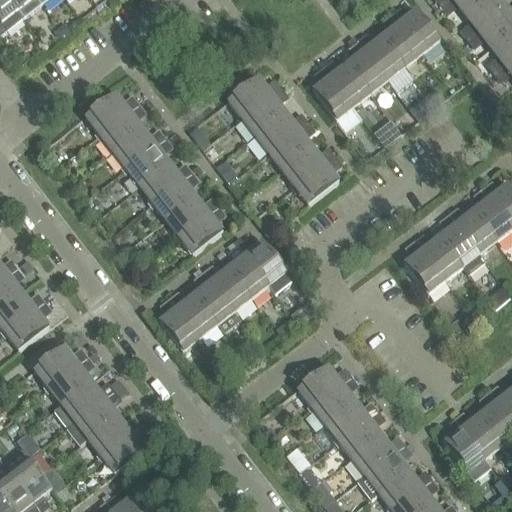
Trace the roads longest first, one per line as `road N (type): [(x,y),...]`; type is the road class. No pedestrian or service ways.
road 1 (residential): [(202,436),(0,173)]
road 2 (residential): [(346,314),(329,279),(332,242),(461,145)]
road 3 (residential): [(26,123),(186,0)]
road 4 (residential): [(202,436),(330,336),(346,314)]
road 5 (residential): [(447,398),(371,303),(346,314)]
